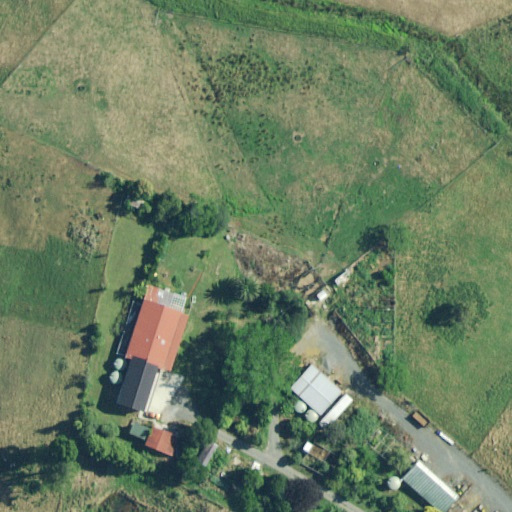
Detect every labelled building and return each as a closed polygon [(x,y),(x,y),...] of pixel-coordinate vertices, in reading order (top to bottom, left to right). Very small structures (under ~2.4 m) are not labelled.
[(171,293),(146,284),(122,356),(168,371),(189,306),(169,299),(171,293)] [(149,369),(134,364),(130,376),(144,381),(149,369)] [(340,392),(310,365),(289,388),(310,407),(303,415),(312,423),(340,392)] [(146,428),(130,423),(127,434),(142,439),(146,428)] [(468,451),(441,425),(434,432),(461,458),(468,451)] [(176,437),(150,427),(144,445),(169,455),(176,437)] [(384,446),(374,437),(367,445),(378,453),(384,446)] [(442,511),(457,495),(418,459),(401,478),(439,511),(442,511)] [(401,480),(390,474),(385,485),(395,491),(401,480)]
